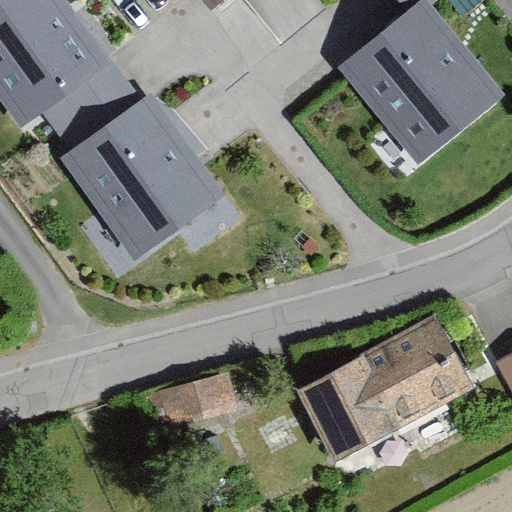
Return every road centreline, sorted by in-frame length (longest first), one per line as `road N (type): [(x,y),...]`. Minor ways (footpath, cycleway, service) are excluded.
road 1 (residential): [(511,241),(501,251),(0,402)]
road 2 (unknown): [(189,11),(395,281)]
